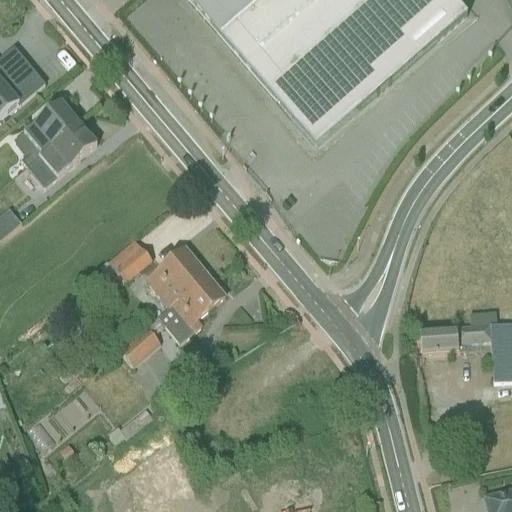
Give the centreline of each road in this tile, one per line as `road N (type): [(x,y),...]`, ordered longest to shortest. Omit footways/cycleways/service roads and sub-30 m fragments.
road 1 (secondary): [(328,328),(50,0)]
road 2 (primary): [(511,107),(440,174),(387,269)]
road 3 (primary): [(406,511),(383,412),(349,354)]
